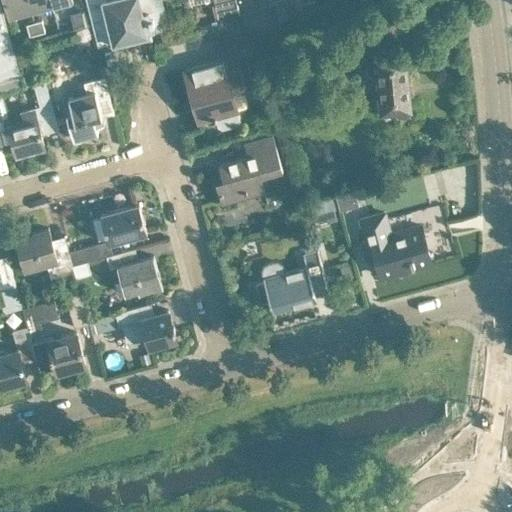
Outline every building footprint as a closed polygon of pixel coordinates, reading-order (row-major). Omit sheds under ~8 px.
[(0,0),(0,65),(17,61),(12,45),(0,0)] [(30,7),(28,0),(4,0),(8,13),(30,7)] [(150,13),(164,9),(161,0),(104,0),(114,43),(116,42),(126,40),(126,42),(138,39),(138,37),(147,35),(148,35),(149,35),(148,29),(154,28),(152,23),(155,22),(154,16),(151,17),(150,13)] [(213,0),(218,18),(239,13),(235,0),(213,0)] [(304,17),(318,8),(315,0),(313,0),(300,3),(304,17)] [(86,15),(74,18),(76,26),(88,22),(86,15)] [(42,20),(34,22),(37,34),(45,31),(42,20)] [(37,34),(34,22),(26,24),(30,36),(37,34)] [(220,22),(196,28),(199,42),(223,36),(220,22)] [(220,59),(185,69),(199,120),(212,116),(212,118),(215,117),(218,126),(221,128),(237,124),(239,120),(236,109),(237,109),(232,90),(246,86),(237,55),(249,52),(244,34),(215,42),(220,59)] [(367,61),(355,40),(341,48),(353,69),(367,61)] [(412,107),(406,51),(376,54),(378,78),(374,78),(376,95),(380,95),(381,110),(412,107)] [(17,61),(0,65),(0,90),(23,84),(17,61)] [(102,114),(114,111),(104,76),(84,82),(86,92),(68,97),(74,118),(68,120),(73,137),(99,131),(97,124),(104,122),(102,114)] [(44,145),(42,139),(41,134),(59,129),(45,78),(34,81),(40,104),(22,109),(24,117),(9,121),(18,152),(44,145)] [(243,142),(244,146),(246,155),(218,162),(223,178),(215,180),(222,203),(265,191),(261,176),(282,170),(272,134),(243,142)] [(101,213),(102,217),(108,242),(147,231),(139,202),(101,213)] [(338,220),(335,208),(315,214),(319,225),(338,220)] [(432,261),(429,251),(421,225),(420,225),(419,225),(390,233),(384,212),(360,219),(368,249),(369,250),(373,248),(377,261),(381,276),(386,274),(387,274),(394,272),(395,272),(411,267),(412,267),(416,266),(432,261)] [(55,250),(49,227),(17,236),(25,267),(47,261),(52,280),(75,274),(72,263),(69,251),(68,246),(55,250)] [(86,260),(102,256),(98,243),(69,251),(72,263),(86,260)] [(162,285),(153,255),(139,259),(135,247),(106,255),(109,267),(117,265),(125,292),(138,289),(139,291),(162,285)] [(329,290),(325,277),(317,250),(302,254),(306,266),(286,272),(286,271),(286,270),(284,268),(283,266),(281,265),(279,264),(277,263),(274,263),(273,263),(271,264),(269,264),(267,266),(266,267),(265,268),(264,269),(264,270),(263,272),(263,274),(263,276),(263,278),(269,299),(267,299),(268,303),(270,302),(272,311),(316,298),(315,294),(329,290)] [(8,255),(6,255),(0,256),(0,287),(15,283),(8,255)] [(89,272),(86,260),(72,263),(75,274),(76,276),(89,272)] [(89,323),(81,292),(67,296),(76,326),(89,323)] [(172,324),(168,309),(154,313),(151,302),(116,311),(120,323),(124,322),(129,341),(147,336),(149,345),(176,338),(174,329),(176,328),(174,323),(172,324)] [(23,362),(35,359),(37,359),(28,325),(13,329),(18,348),(0,352),(0,386),(27,379),(23,362)] [(77,331),(48,339),(51,352),(50,353),(51,358),(53,357),(57,371),(86,363),(77,331)]
